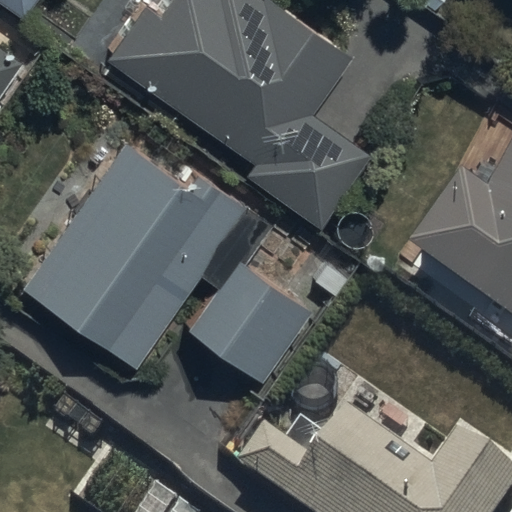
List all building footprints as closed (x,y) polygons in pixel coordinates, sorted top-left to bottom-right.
[(150,0),(137,0),(104,47),(254,152),(243,169),(316,220),(368,146),(310,105),(351,46),(284,0),(159,0),(157,4),(150,0)] [(0,75),(17,50),(0,39),(0,75)] [(125,131),(20,279),(130,357),(196,264),(217,279),(188,321),(259,371),(309,301),(243,254),(272,213),(197,159),(186,175),(125,131)] [(407,248),(511,316),(511,141),(486,181),(462,165),(407,248)] [(241,465),(306,511),(498,511),(511,493),(511,468),(462,433),(436,470),(348,408),(324,440),(301,423),(288,441),(269,427),(241,465)]
